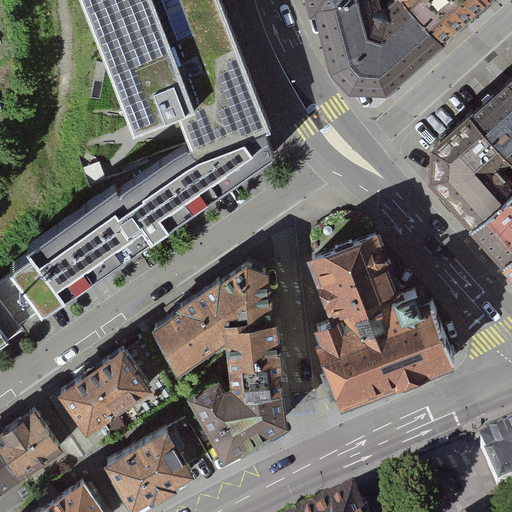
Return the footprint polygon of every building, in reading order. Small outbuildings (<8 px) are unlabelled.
[(216,0),(88,0),(132,115),(168,99),(186,138),(117,189),(112,184),(24,245),(27,254),(7,268),(42,313),(276,158),(262,131),(269,129),(216,0)] [(381,87),(441,33),(408,0),(316,0),(314,1),(332,63),(349,85),(381,87)] [(408,0),(441,33),(477,0),(408,0)] [(511,77),(504,69),(469,98),(511,144),(511,77)] [(511,153),(511,144),(469,98),(426,137),(429,171),(466,210),(511,174),(511,171),(508,158),(511,153)] [(511,174),(466,210),(500,254),(511,244),(511,174)] [(404,307),(379,234),(313,257),(335,326),(319,332),(341,397),(456,357),(435,296),(404,307)] [(511,244),(500,254),(511,267),(511,244)] [(241,254),(146,320),(176,365),(218,334),(223,376),(187,393),(220,450),(286,416),(268,261),(241,254)] [(0,305),(0,343),(18,331),(0,305)] [(123,339),(59,383),(88,425),(152,381),(123,339)] [(34,400),(0,423),(0,488),(64,444),(34,400)] [(167,420),(104,456),(131,504),(194,468),(167,420)] [(511,425),(486,437),(507,484),(511,482),(511,425)] [(105,511),(79,472),(19,511),(105,511)] [(362,511),(354,494),(316,511),(362,511)]
